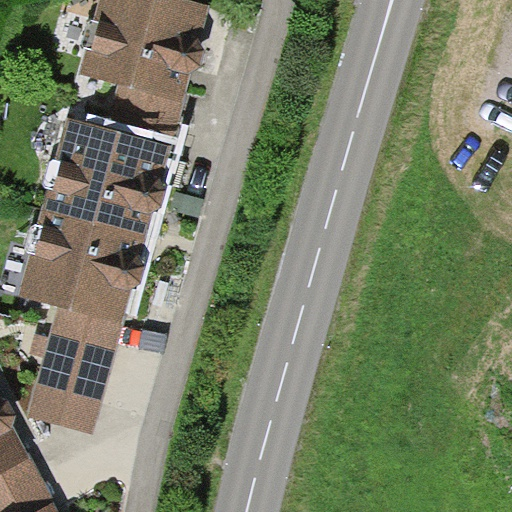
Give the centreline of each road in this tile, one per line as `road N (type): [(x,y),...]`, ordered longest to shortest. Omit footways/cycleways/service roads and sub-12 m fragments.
road 1 (secondary): [(244,511),(263,411),(391,0)]
road 2 (residential): [(279,0),(282,13),(165,393),(139,511)]
